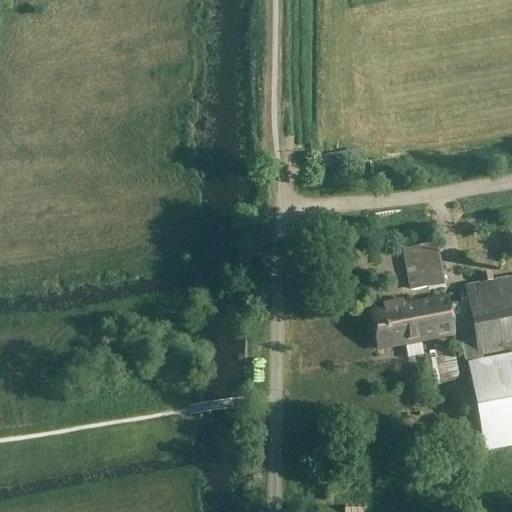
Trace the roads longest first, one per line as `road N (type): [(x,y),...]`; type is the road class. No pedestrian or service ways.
road 1 (unclassified): [(273,400),(276,251),(289,224),(318,208),(511,181)]
road 2 (track): [(295,219),(294,0)]
